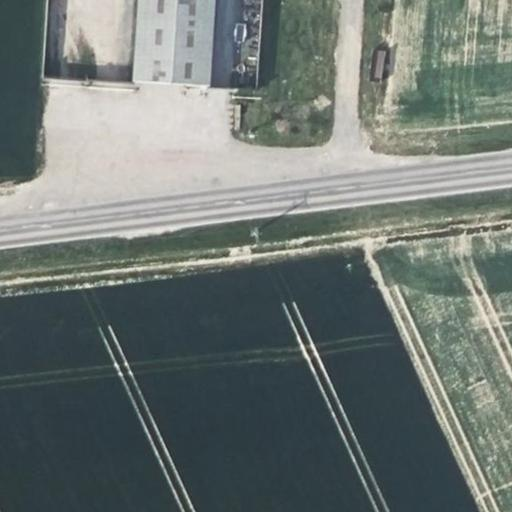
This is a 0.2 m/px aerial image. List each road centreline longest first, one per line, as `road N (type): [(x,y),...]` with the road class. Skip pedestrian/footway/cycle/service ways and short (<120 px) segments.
road 1 (secondary): [(0,230),(511,166)]
road 2 (track): [(0,278),(511,217)]
road 3 (track): [(355,0),(343,187)]
